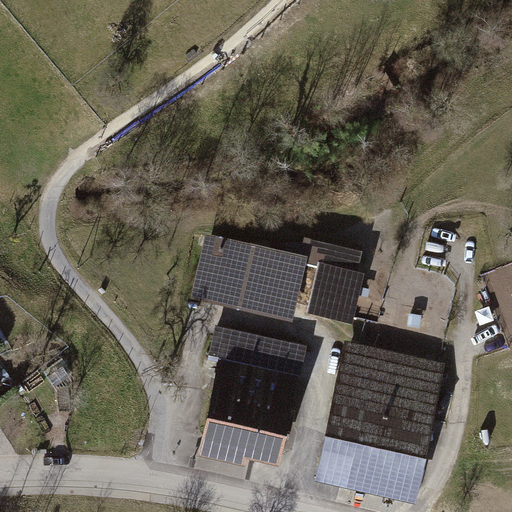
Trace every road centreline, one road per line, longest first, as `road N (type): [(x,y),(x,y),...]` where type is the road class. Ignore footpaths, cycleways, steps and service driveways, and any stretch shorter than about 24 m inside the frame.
road 1 (unclassified): [(285,0),(211,63),(82,152),(50,199),(55,254),(122,333),(154,387),(156,477)]
road 2 (unclassified): [(0,476),(156,477)]
road 3 (unclassified): [(156,477),(298,511)]
